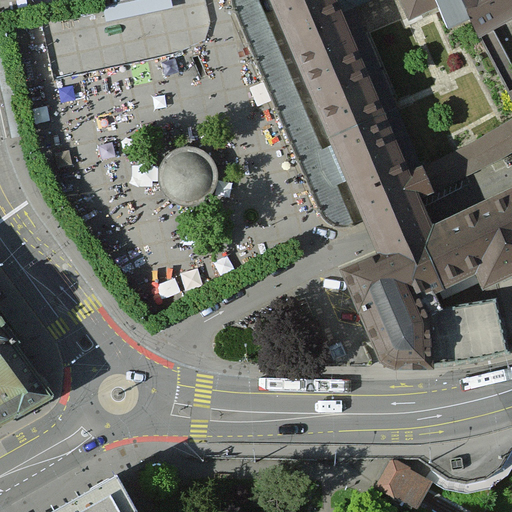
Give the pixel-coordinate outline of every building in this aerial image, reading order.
[(101,0),(107,24),(172,11),(169,0),(101,0)] [(511,0),(275,0),(370,219),(417,198),(511,149),(511,0)] [(10,58),(0,60),(0,85),(12,142),(27,139),(10,58)] [(198,206),(206,202),(213,196),(217,188),(218,179),(216,170),(211,163),(204,157),(196,154),(187,154),(179,157),(172,162),(167,169),(165,177),(165,185),(168,193),(174,200),(181,204),(189,206),(198,206)] [(511,191),(432,232),(384,253),(350,268),(397,361),(432,370),(508,353),(495,302),(442,310),(434,294),(479,273),(485,286),(511,274),(511,191)] [(384,253),(432,232),(425,216),(417,198),(370,219),(377,235),(384,253)] [(0,423),(53,397),(0,323),(0,423)] [(461,457),(450,459),(452,470),(463,468),(461,457)] [(397,497),(416,507),(423,495),(430,482),(391,460),(384,473),(377,486),(397,497)] [(67,503),(50,511),(138,511),(118,475),(91,490),(78,497),(67,503)]
